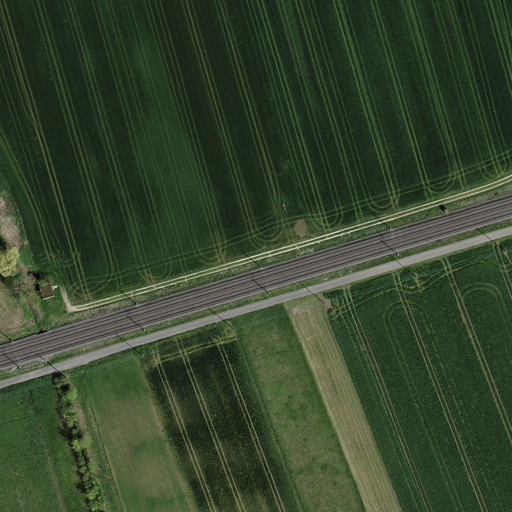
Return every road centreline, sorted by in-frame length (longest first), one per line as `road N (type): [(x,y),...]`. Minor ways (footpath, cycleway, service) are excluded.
road 1 (track): [(511,176),(75,309),(61,283)]
road 2 (unclassified): [(511,229),(54,367)]
